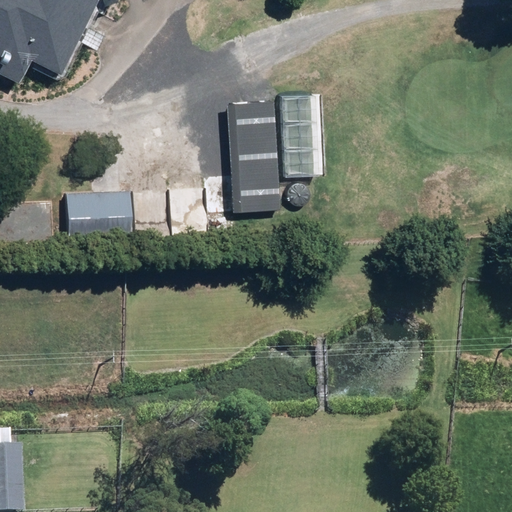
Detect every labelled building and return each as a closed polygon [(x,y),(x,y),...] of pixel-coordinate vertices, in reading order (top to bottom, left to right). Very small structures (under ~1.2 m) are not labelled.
[(0,0),(0,86),(24,69),(44,79),(85,0),(0,0)] [(312,93),(274,93),(274,180),(313,180),(312,93)] [(208,183),(131,182),(130,240),(207,241),(208,183)] [(123,193),(60,196),(62,244),(125,242),(123,193)] [(15,511),(13,448),(0,448),(0,511),(15,511)]
